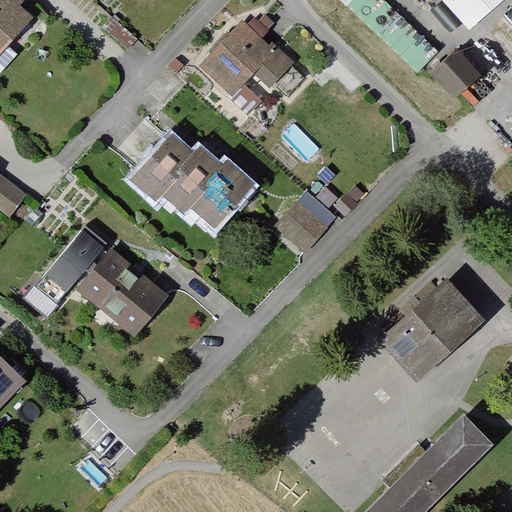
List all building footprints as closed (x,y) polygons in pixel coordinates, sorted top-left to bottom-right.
[(29,2),(26,0),(0,0),(0,76),(2,78),(21,58),(10,49),(37,19),(24,7),(29,2)] [(118,23),(108,34),(130,53),(139,43),(118,23)] [(272,48),(247,25),(204,70),(235,99),(257,76),(272,91),(297,65),(276,44),(272,48)] [(461,52),(435,74),(458,101),(484,79),(461,52)] [(199,158),(176,138),(137,182),(161,204),(167,197),(189,216),(195,210),(219,232),(260,186),(234,164),(229,169),(206,150),(199,158)] [(333,229),(304,204),(283,228),(312,253),(333,229)] [(107,250),(86,234),(42,289),(62,305),(87,273),(93,278),(81,293),(138,338),(171,298),(114,252),(101,268),(96,263),(107,250)] [(486,321),(446,278),(383,337),(423,379),(486,321)] [(0,413),(26,386),(0,360),(0,413)] [(426,511),(496,444),(468,414),(367,511),(426,511)]
